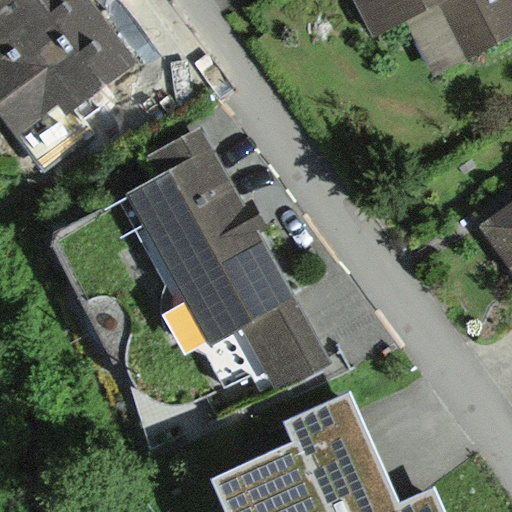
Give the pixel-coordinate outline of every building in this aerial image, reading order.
[(0,0),(0,103),(30,143),(139,61),(91,0),(0,0)] [(511,0),(356,0),(376,38),(409,21),(437,75),(511,37),(511,0)] [(251,219),(202,130),(147,159),(156,176),(118,197),(223,390),(255,372),(262,386),(273,380),(278,390),(329,362),(251,219)] [(511,210),(487,229),(503,251),(511,262),(511,210)] [(446,511),(436,489),(400,505),(350,391),(282,421),(292,444),(211,480),(225,511),(446,511)]
